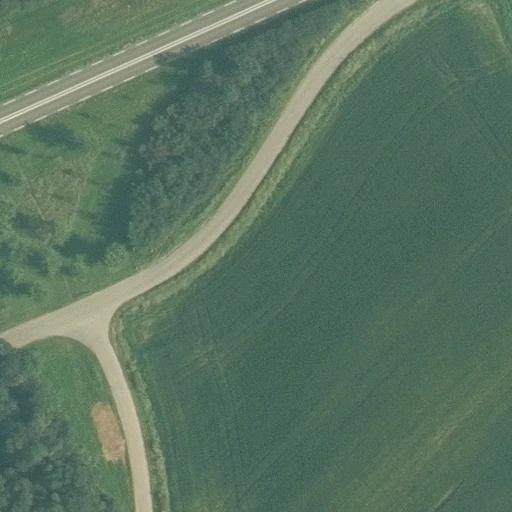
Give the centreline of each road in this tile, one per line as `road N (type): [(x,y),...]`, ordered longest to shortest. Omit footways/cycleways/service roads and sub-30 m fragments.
road 1 (unclassified): [(86,317),(230,205),(324,58),(405,0)]
road 2 (primary): [(270,0),(0,118)]
road 3 (unclassified): [(148,511),(142,466),(86,317)]
